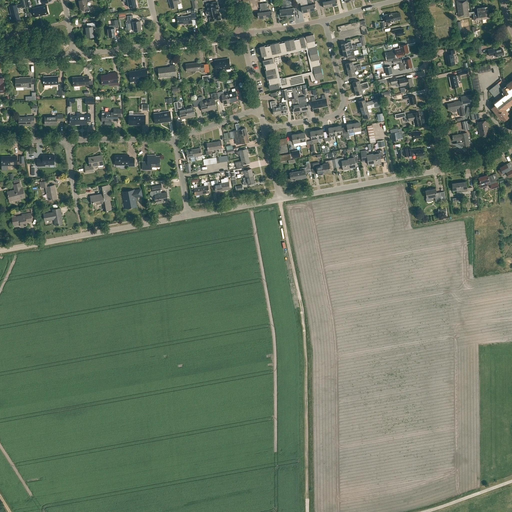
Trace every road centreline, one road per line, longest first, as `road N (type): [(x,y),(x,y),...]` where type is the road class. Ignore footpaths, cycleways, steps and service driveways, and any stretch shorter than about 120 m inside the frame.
road 1 (track): [(279,199),(305,360),(307,511)]
road 2 (residential): [(1,251),(189,216)]
road 3 (residential): [(441,169),(411,0)]
road 4 (residential): [(263,129),(339,111),(323,20)]
road 5 (residential): [(279,199),(441,169)]
